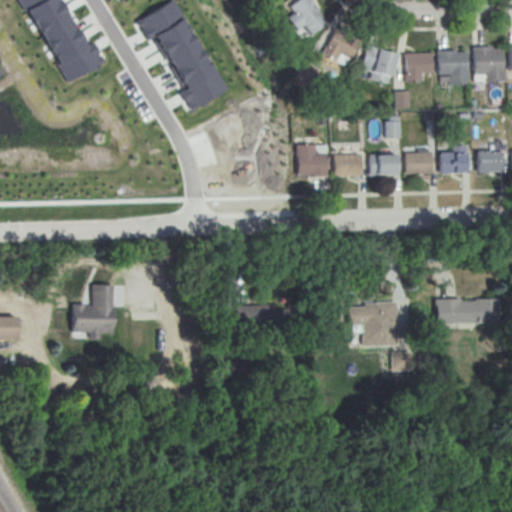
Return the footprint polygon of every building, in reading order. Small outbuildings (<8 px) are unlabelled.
[(15,0),(65,82),(101,60),(90,42),(84,46),(82,43),(84,41),(72,21),(70,23),(66,16),(69,14),(59,0),(15,0)] [(167,0),(172,0),(182,17),(179,18),(211,70),(213,69),(224,87),(189,109),(178,92),(185,88),(182,84),(180,86),(168,66),(170,65),(166,58),(163,60),(151,39),(153,38),(152,36),(145,40),(133,21),(167,0)] [(295,0),(286,7),(307,35),(322,23),(304,0),(295,0)] [(332,30),(356,43),(342,67),(318,54),(332,30)] [(363,45),(393,53),(384,85),(366,80),(371,60),(360,57),(363,45)] [(471,46),(472,70),(483,70),(483,81),(501,81),(501,48),(489,48),(489,46),(471,46)] [(435,49),(436,73),(447,73),(447,84),(466,84),(465,51),(453,51),(453,49),(435,49)] [(430,52),(403,52),(403,81),(420,81),(420,71),(430,71),(430,52)] [(392,90),(406,90),(406,107),(392,107),(392,90)] [(382,120),(396,120),(397,137),(383,138),(382,120)] [(292,144),(310,143),(311,152),(322,152),(322,174),(293,174),(292,144)] [(471,152),(498,151),(499,171),(472,172),(471,152)] [(401,153),(429,152),(429,172),(402,173),(401,153)] [(435,153),(463,152),(463,172),(436,173),(435,153)] [(329,155),(357,154),(357,174),(330,175),(329,155)] [(365,155),(392,154),(393,174),(366,175),(365,155)] [(110,286),(110,333),(97,333),(97,339),(86,339),(86,333),(70,332),(70,305),(90,306),(90,286),(110,286)] [(432,299),(432,325),(496,324),(496,299),(472,299),(472,301),(455,302),(455,299),(444,299),(432,299)] [(392,303),(394,345),(358,347),(358,333),(348,334),(348,326),(343,326),(342,308),(361,307),(361,304),(392,303)] [(232,306),(271,305),(271,309),(288,309),(289,331),(256,332),(256,318),(233,319),(232,306)] [(0,317),(13,317),(13,339),(0,339),(0,317)]
